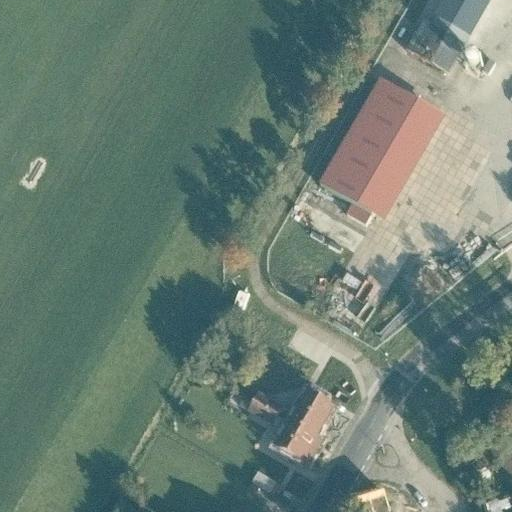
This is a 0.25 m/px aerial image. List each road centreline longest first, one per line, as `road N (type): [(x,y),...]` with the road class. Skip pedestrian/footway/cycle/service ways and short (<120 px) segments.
road 1 (track): [(388,402),(355,355),(272,306),(256,265),(404,0)]
road 2 (unclassified): [(511,294),(416,365),(323,511)]
